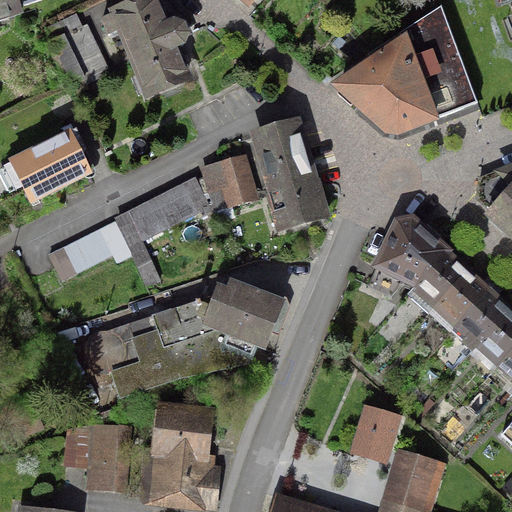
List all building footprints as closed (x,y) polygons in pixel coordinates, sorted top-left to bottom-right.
[(0,0),(0,21),(19,16),(14,0),(0,0)] [(172,52),(177,49),(182,46),(185,42),(185,36),(184,31),(180,27),(174,25),(169,25),(162,28),(151,1),(100,22),(107,33),(120,28),(147,96),(184,81),(172,52)] [(476,106),(440,9),(396,37),(401,50),(389,54),(344,83),(337,91),(360,111),(359,113),(384,135),(386,133),(396,136),(397,138),(429,125),(429,124),(476,106)] [(78,31),(72,19),(44,32),(71,88),(103,72),(82,29),(78,31)] [(29,205),(88,175),(78,156),(84,153),(81,146),(94,140),(83,117),(69,124),(74,133),(9,165),(29,205)] [(293,127),(255,137),(282,230),(320,219),(293,127)] [(225,189),(230,209),(252,203),(240,160),(202,171),(208,194),(225,189)] [(511,170),(480,183),(479,191),(477,200),(492,212),(488,216),(511,237),(511,170)] [(132,258),(146,288),(159,282),(140,242),(207,209),(196,183),(115,223),(132,258)] [(502,309),(486,294),(470,279),(464,275),(459,270),(444,256),(445,254),(445,253),(411,223),(405,224),(396,226),(367,288),(389,299),(398,285),(395,284),(397,279),(414,287),(436,306),(457,326),(450,333),(462,345),(469,337),(478,345),(500,364),(511,375),(511,423),(500,437),(511,448),(511,317),(507,313),(502,309)] [(48,257),(60,283),(113,257),(117,265),(130,259),(113,225),(48,257)] [(246,365),(253,346),(263,350),(270,334),(271,335),(280,312),(276,304),(260,298),(260,299),(236,290),(234,290),(234,293),(220,333),(209,335),(198,302),(101,335),(95,336),(88,340),(83,348),(82,357),(85,367),(90,372),(97,375),(104,376),(110,375),(118,399),(178,379),(246,365)] [(386,453),(387,451),(395,422),(365,413),(356,444),(386,453)] [(150,468),(146,501),(212,508),(215,487),(200,485),(207,420),(163,414),(157,469),(150,468)] [(108,423),(97,426),(92,427),(87,492),(123,494),(128,425),(108,423)] [(64,468),(85,470),(87,437),(67,436),(64,468)] [(380,511),(425,511),(439,467),(398,454),(380,511)]
